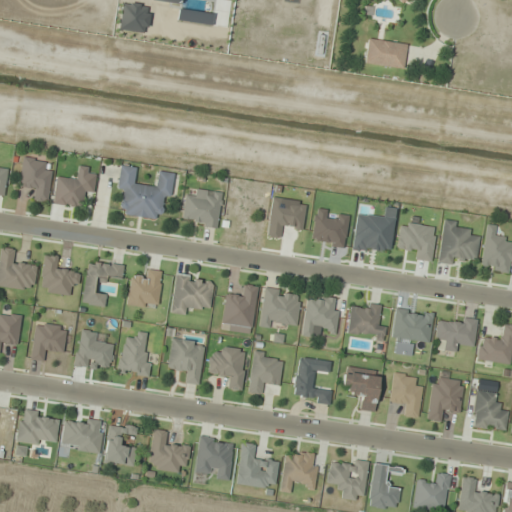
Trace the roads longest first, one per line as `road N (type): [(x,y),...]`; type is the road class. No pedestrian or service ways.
road 1 (residential): [(0,379),(511,458)]
road 2 (residential): [(511,295),(0,219)]
